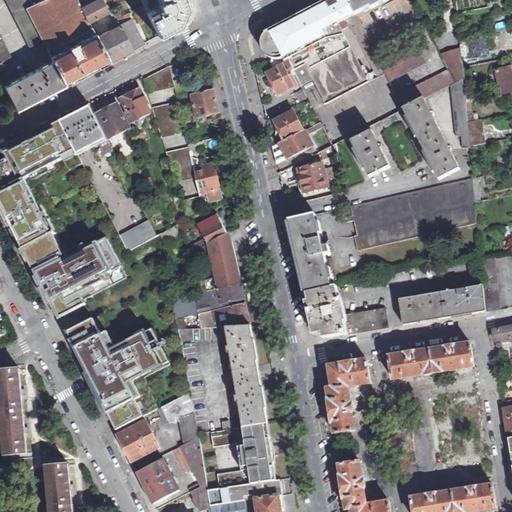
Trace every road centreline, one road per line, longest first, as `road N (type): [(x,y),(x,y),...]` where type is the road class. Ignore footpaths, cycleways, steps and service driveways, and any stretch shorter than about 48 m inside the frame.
road 1 (residential): [(294,356),(219,20)]
road 2 (residential): [(0,135),(219,20)]
road 3 (residential): [(41,339),(133,511)]
road 4 (residential): [(479,323),(294,356)]
road 5 (unknown): [(263,218),(420,178)]
road 6 (residential): [(322,511),(294,356)]
road 7 (residential): [(479,323),(502,468)]
